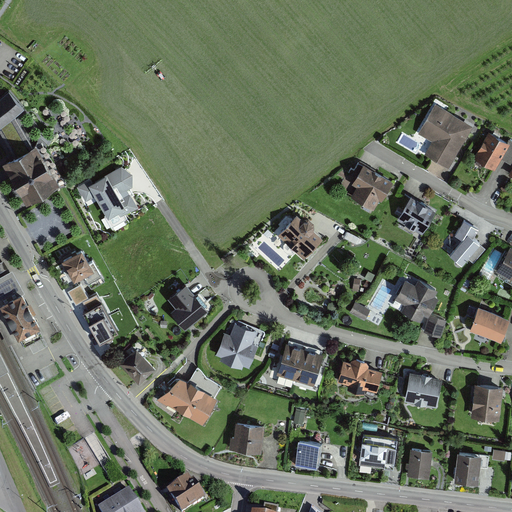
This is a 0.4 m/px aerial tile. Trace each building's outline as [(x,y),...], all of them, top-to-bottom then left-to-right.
[(18,154),(29,148),(11,118),(24,107),(9,90),(0,97),(0,127),(1,127),(18,154)] [(427,157),(451,171),(476,129),(436,105),(418,135),(434,144),(427,157)] [(511,140),(509,144),(491,134),(476,160),(497,172),(504,160),(511,165),(511,140)] [(27,203),(60,184),(36,143),(29,148),(18,154),(3,163),(27,203)] [(385,197),(395,180),(364,163),(352,183),(357,186),(352,195),(374,208),(382,195),(385,197)] [(133,174),(123,168),(93,185),(90,180),(77,188),(86,204),(95,198),(110,224),(140,207),(132,194),(126,197),(124,192),(133,187),(133,174)] [(423,236),(436,212),(412,199),(410,203),(403,199),(394,217),(398,219),(396,222),(423,236)] [(304,259),(322,238),(314,231),(314,225),(309,220),(303,220),(297,215),(277,235),(304,259)] [(462,264),(479,243),(474,237),(478,228),(463,220),(454,235),(462,239),(450,254),(462,264)] [(511,281),(511,248),(496,272),(511,281)] [(90,263),(82,250),(62,261),(74,282),(85,276),(88,280),(100,272),(93,261),(90,263)] [(11,270),(0,276),(0,305),(0,306),(20,294),(24,292),(18,282),(11,270)] [(352,289),(360,291),(362,279),(354,278),(352,289)] [(424,327),(441,294),(418,283),(415,288),(403,282),(394,302),(403,307),(399,314),(424,327)] [(209,311),(186,283),(167,299),(175,308),(170,312),(186,330),(209,311)] [(83,303),(89,300),(80,285),(68,292),(76,307),(83,303)] [(0,306),(18,337),(20,336),(21,338),(25,345),(43,335),(38,326),(20,294),(0,306)] [(83,314),(100,346),(118,336),(96,296),(89,300),(83,303),(88,312),(83,314)] [(365,320),(371,310),(355,302),(350,312),(365,320)] [(0,329),(9,345),(21,338),(20,336),(18,337),(0,306),(0,305),(0,329)] [(501,338),(508,318),(479,308),(472,328),(501,338)] [(447,323),(431,317),(424,336),(441,342),(447,323)] [(244,366),(250,369),(264,334),(236,323),(231,336),(224,333),(215,355),(222,358),(220,361),(243,370),(244,366)] [(296,381),(306,349),(287,343),(277,375),(296,381)] [(140,384),(156,368),(136,348),(120,364),(140,384)] [(315,386),(325,355),(306,349),(296,381),(315,386)] [(0,354),(0,374),(9,370),(0,354)] [(378,393),(384,371),(369,367),(370,362),(353,358),(352,363),(344,361),(339,382),(349,385),(348,390),(366,395),(368,390),(378,393)] [(203,427),(217,401),(215,399),(221,388),(206,379),(198,368),(188,382),(180,378),(157,401),(203,427)] [(437,408),(443,379),(410,372),(404,402),(437,408)] [(500,420),(504,387),(476,383),(471,417),(500,420)] [(228,451),(260,454),(263,427),(234,424),(233,438),(229,438),(228,451)] [(395,470),(399,440),(363,436),(360,466),(395,470)] [(296,464),(318,467),(321,444),(299,440),(296,464)] [(430,478),(433,451),(411,448),(409,461),(406,461),(405,467),(408,467),(407,475),(430,478)] [(478,485),(482,456),(458,453),(454,482),(478,485)] [(504,459),(491,457),(490,466),(503,468),(504,459)] [(178,511),(182,511),(204,500),(190,477),(176,485),(166,491),(178,511)] [(100,511),(142,511),(129,489),(98,508),(100,511)]
